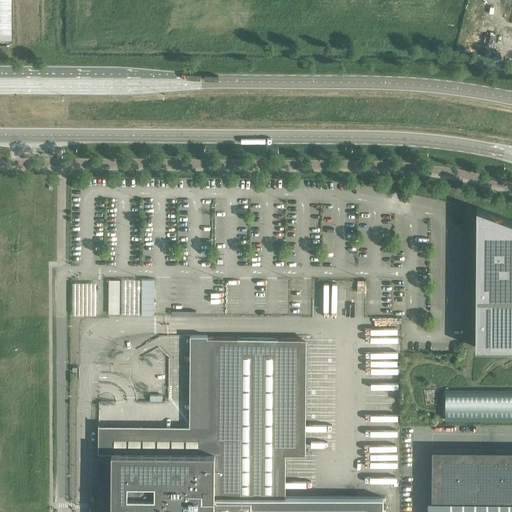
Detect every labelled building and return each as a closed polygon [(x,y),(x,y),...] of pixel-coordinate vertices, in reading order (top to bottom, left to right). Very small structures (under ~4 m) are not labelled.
[(10,0),(0,0),(0,37),(11,38),(10,0)] [(511,220),(477,207),(476,348),(511,347),(511,220)] [(110,312),(120,312),(121,278),(111,278),(110,312)] [(155,278),(143,278),(142,313),(154,313),(155,278)] [(383,511),(383,497),(278,496),(279,454),(299,454),(299,338),(217,338),(216,452),(112,451),(112,489),(109,492),(112,495),(111,511),(383,511)] [(511,388),(443,388),(443,417),(511,417),(511,388)] [(511,511),(511,450),(507,451),(495,451),(482,450),(473,450),(463,450),(453,450),(445,450),(445,449),(444,449),(439,449),(433,449),(433,460),(433,469),(433,481),(433,491),(433,500),(432,500),(432,505),(432,507),(433,507),(433,511),(432,511),(511,511)]
